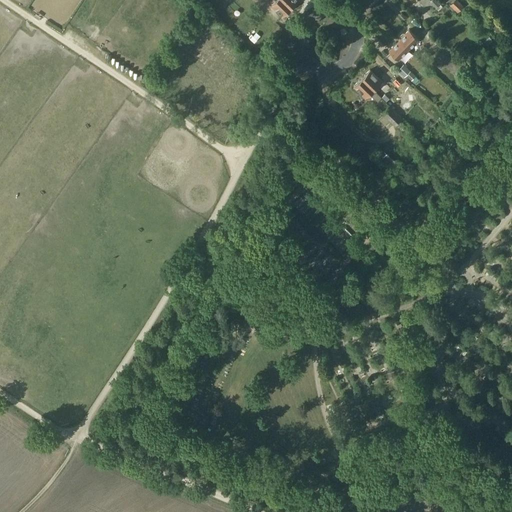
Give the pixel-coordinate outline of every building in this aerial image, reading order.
[(283,17),(291,8),(282,0),(267,0),(266,1),(268,2),(283,17)] [(282,0),(291,8),(299,0),(298,0),(282,0)] [(433,0),(430,3),(436,8),(440,4),(436,0),(433,0)] [(458,0),(455,0),(451,5),(458,11),(463,5),(458,0)] [(400,40),(409,49),(419,39),(410,30),(400,40)] [(409,49),(400,40),(390,51),(399,60),(409,49)] [(410,70),(404,64),(398,70),(405,76),(410,70)] [(370,70),(362,78),(381,97),(376,92),(379,89),(377,87),(378,86),(382,89),(386,85),(382,82),(370,70)] [(378,101),(381,97),(362,78),(354,87),(366,98),(370,94),(373,96),(373,95),(378,101)] [(492,89),(484,82),(479,87),(488,95),(492,89)] [(402,117),(401,117),(391,106),(384,114),(380,118),(390,128),(394,124),(395,125),(402,117)]
